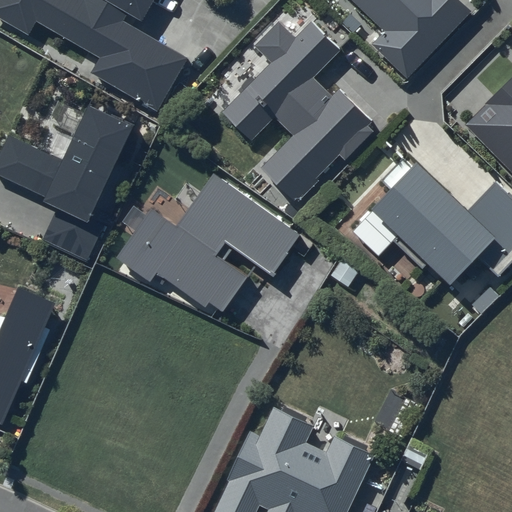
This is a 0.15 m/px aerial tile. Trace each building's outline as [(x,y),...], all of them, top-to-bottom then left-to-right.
[(0,0),(0,16),(30,34),(38,20),(101,56),(90,75),(157,113),(189,59),(125,21),(130,13),(143,20),(154,0),(0,0)] [(352,0),(385,31),(371,45),(406,79),(471,12),(459,0),(352,0)] [(269,63),(221,112),(251,142),(274,118),(292,136),(261,168),(294,203),(340,156),(346,160),(374,131),(368,126),(373,121),(339,88),(332,96),(313,78),(340,50),(311,22),(295,38),(278,21),(253,45),(269,63)] [(511,77),(463,125),(511,174),(511,77)] [(62,160),(9,135),(0,152),(0,174),(45,196),(42,202),(57,208),(41,241),(87,263),(103,226),(91,220),(134,126),(88,105),(62,160)] [(385,186),(367,203),(445,279),(472,252),(492,271),(511,250),(511,203),(490,182),(464,208),(412,158),(404,167),(398,161),(379,180),(385,186)] [(214,174),(177,226),(151,207),(116,257),(150,282),(157,272),(205,307),(209,302),(222,312),(247,277),(215,254),(224,242),(272,276),(301,235),(214,174)] [(52,330),(45,327),(56,302),(20,286),(6,318),(0,316),(0,423),(3,425),(22,381),(28,384),(52,330)] [(312,419),(273,400),(258,430),(250,426),(227,474),(229,475),(211,511),(252,511),(259,500),(268,505),(267,509),(273,511),(345,511),(344,511),(374,448),(333,429),(325,445),(305,435),(312,419)]
